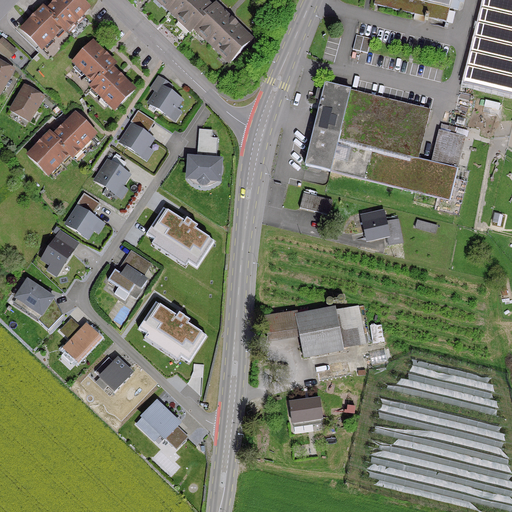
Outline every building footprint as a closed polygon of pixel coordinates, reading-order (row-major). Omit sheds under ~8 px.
[(62,29),(61,29),(65,33),(87,10),(77,0),(57,0),(45,13),(62,29)] [(212,10),(201,0),(161,0),(164,2),(162,5),(178,21),(180,18),(192,30),(196,26),(212,10)] [(374,0),(373,5),(412,15),(444,23),(450,0),(374,0)] [(511,0),(482,0),(462,82),(511,94),(511,0)] [(231,20),(230,21),(227,18),(224,15),(215,6),(212,10),(196,26),(207,38),(205,40),(221,56),(224,54),(231,61),(250,41),(236,26),(231,20)] [(42,9),(33,19),(21,30),(41,50),(50,41),(61,29),(62,29),(45,13),(42,9)] [(370,39),(357,36),(356,36),(352,50),(367,54),(367,52),(370,41),(370,39)] [(0,50),(11,61),(19,52),(5,39),(0,43),(0,50)] [(73,64),(94,85),(90,88),(91,89),(110,68),(114,65),(93,44),(73,64)] [(0,90),(11,72),(3,67),(0,65),(0,90)] [(91,89),(113,110),(133,91),(110,68),(91,89)] [(323,89),(318,87),(315,98),(321,99),(305,164),(451,200),(466,135),(439,129),(431,161),(419,158),(431,109),(351,89),(352,87),(325,81),(323,89)] [(41,99),(38,97),(32,93),(24,89),(11,110),(28,120),(41,99)] [(152,100),(149,104),(169,118),(180,101),(161,89),(157,94),(153,95),(152,97),(152,100)] [(72,158),(94,136),(87,129),(79,121),(74,116),(52,138),(52,139),(68,155),(72,158)] [(124,139),(120,144),(140,157),(151,140),(133,128),(129,133),(125,134),(123,137),(124,139)] [(201,139),(200,154),(215,155),(216,140),(211,140),(211,132),(199,131),(198,139),(201,139)] [(48,176),(68,155),(52,139),(52,138),(48,135),(28,156),(48,176)] [(215,161),(188,159),(187,179),(197,180),(198,182),(200,184),(202,185),(205,185),(207,183),(208,181),(218,181),(220,161),(215,161)] [(98,177),(95,182),(115,195),(127,176),(109,164),(104,172),(99,172),(98,175),(98,177)] [(299,209),(325,215),(328,216),(331,201),(302,194),(299,209)] [(71,220),(68,225),(88,238),(99,222),(80,209),(76,215),(72,216),(71,218),(71,220)] [(211,239),(166,210),(151,233),(158,237),(154,243),(186,263),(189,258),(196,263),(211,239)] [(389,246),(401,243),(396,221),(384,224),(383,219),(373,221),(372,216),(362,218),(365,232),(367,240),(387,236),(389,246)] [(416,222),(415,229),(434,234),(436,227),(416,222)] [(55,240),(42,260),(58,271),(70,253),(65,249),(64,245),(62,243),(59,243),(55,240)] [(145,272),(149,265),(143,261),(139,267),(145,272)] [(128,295),(136,300),(142,290),(141,290),(146,281),(142,279),(125,268),(120,275),(114,271),(107,281),(118,288),(113,294),(124,301),(128,295)] [(51,299),(27,283),(16,299),(40,315),(37,320),(47,330),(62,315),(48,303),(51,299)] [(204,334),(158,305),(144,328),(150,332),(147,337),(178,358),(181,353),(189,357),(204,334)] [(297,318),(301,338),(304,356),(340,349),(339,349),(370,342),(363,306),(333,312),(332,311),(297,318)] [(84,333),(70,321),(60,331),(71,341),(69,343),(71,345),(65,352),(77,363),(82,357),(87,352),(99,339),(88,328),(84,333)] [(108,358),(94,373),(114,392),(130,375),(124,369),(124,367),(122,365),(120,365),(116,361),(113,364),(108,358)] [(323,418),(320,400),(290,404),(293,422),(323,418)] [(178,424),(156,404),(136,425),(145,433),(151,427),(164,439),(175,450),(186,439),(174,428),(178,424)]
